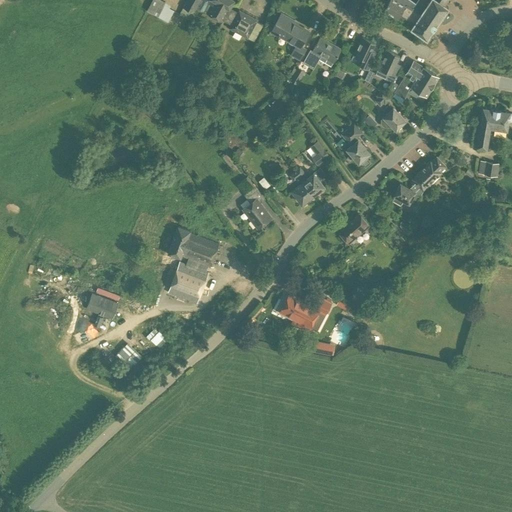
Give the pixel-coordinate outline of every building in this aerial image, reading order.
[(152,0),(146,11),(168,22),(174,10),(169,8),(171,5),(160,0),(152,0)] [(186,0),(182,7),(183,7),(179,14),(184,17),(183,20),(188,23),(193,13),(194,13),(196,9),(206,13),(222,22),(223,21),(231,25),(229,28),(248,39),(258,20),(239,9),(237,12),(230,8),(234,1),(231,0),(186,0)] [(362,16),(368,0),(346,0),(343,8),(362,16)] [(417,0),(415,3),(411,0),(389,0),(384,10),(398,18),(400,15),(414,23),(411,28),(420,34),(420,36),(423,38),(425,37),(427,39),(430,34),(438,23),(447,10),(448,8),(444,5),(447,0),(417,0)] [(299,60),(305,49),(301,47),(309,32),(293,23),(294,22),(281,14),(272,31),(297,45),(291,55),(299,60)] [(320,37),(307,59),(316,64),(319,60),(331,66),(333,62),(334,63),(341,50),(320,37)] [(369,70),(377,53),(372,50),(375,43),(362,37),(354,55),(363,60),(360,66),(369,70)] [(393,83),(401,65),(396,63),(399,56),(387,50),(378,68),(376,74),(385,78),(385,79),(393,83)] [(401,103),(404,99),(408,92),(423,101),(437,78),(436,75),(413,61),(398,85),(394,81),(393,83),(389,89),(394,92),(395,93),(392,96),(401,103)] [(297,84),(305,71),(298,67),(290,80),(297,84)] [(343,79),(346,73),(338,69),(336,75),(343,79)] [(385,104),(391,98),(382,89),(376,96),(377,97),(374,100),(380,106),(383,103),(385,104)] [(401,127),(401,124),(404,121),(389,104),(383,109),(387,113),(383,117),(381,119),(381,124),(384,127),(389,127),(391,125),(395,130),(396,129),(399,128),(401,127)] [(479,127),(476,148),(486,149),(489,128),(507,131),(508,121),(511,122),(511,113),(482,108),(479,127)] [(369,115),(363,120),(366,123),(371,118),(369,115)] [(361,164),(366,159),(365,157),(369,153),(358,140),(358,139),(357,138),(363,133),(354,123),(341,134),(350,145),(346,149),(358,163),(359,162),(361,164)] [(326,161),(331,157),(318,140),(310,146),(316,154),(311,157),(317,165),(325,159),(326,161)] [(410,200),(416,204),(424,189),(423,188),(445,166),(441,162),(444,160),(451,167),(453,165),(441,153),(437,157),(436,156),(413,178),(416,181),(409,188),(407,187),(400,183),(394,195),(395,195),(392,201),(400,205),(403,200),(409,203),(410,200)] [(497,176),(499,163),(480,160),(478,174),(497,176)] [(301,181),(312,195),(317,191),(320,191),(322,190),(322,187),(323,186),(319,181),(326,175),(320,167),(311,173),(312,174),(308,177),(300,167),(294,172),(301,181)] [(307,199),(312,195),(301,181),(294,172),(289,175),(293,180),(288,184),(292,189),(291,190),(301,204),(302,203),(305,203),(307,201),(307,199)] [(255,186),(244,195),(250,203),(243,209),(258,228),(271,218),(260,203),(265,199),(255,186)] [(277,202),(280,199),(272,187),(268,190),(277,202)] [(384,221),(391,212),(381,205),(375,214),(384,221)] [(369,225),(359,214),(346,225),(345,223),(338,230),(349,243),(369,225)] [(400,222),(400,226),(404,231),(408,232),(411,229),(412,225),(407,220),(403,220),(400,222)] [(211,266),(219,244),(189,233),(190,231),(178,226),(168,253),(180,258),(181,255),(190,259),(188,265),(179,262),(168,292),(197,303),(208,273),(205,272),(207,265),(211,266)] [(92,292),(86,308),(112,318),(118,303),(92,292)] [(313,307),(289,294),(280,312),(310,328),(319,311),(325,315),(331,303),(319,296),(313,307)] [(348,308),(350,303),(340,298),(337,303),(348,308)] [(100,327),(103,318),(97,315),(93,325),(100,327)] [(332,356),(335,344),(315,340),(308,339),(306,350),(332,356)] [(128,342),(115,356),(129,370),(142,356),(128,342)]
